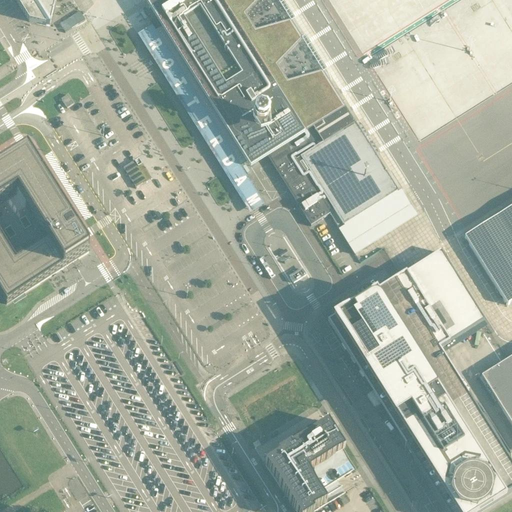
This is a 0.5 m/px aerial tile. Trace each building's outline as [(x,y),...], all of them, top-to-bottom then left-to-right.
[(53,6),(49,0),(14,0),(28,22),(49,26),(53,6)] [(152,27),(137,36),(139,36),(143,34),(144,33),(160,58),(161,57),(161,58),(161,59),(161,60),(161,61),(161,62),(161,63),(162,63),(162,64),(163,64),(163,65),(164,65),(165,65),(166,65),(166,66),(165,67),(202,125),(200,126),(200,127),(199,127),(206,139),(208,138),(209,137),(213,143),(214,142),(215,143),(215,144),(214,145),(215,146),(215,147),(216,148),(217,149),(218,149),(220,152),(220,153),(220,154),(220,155),(220,156),(221,156),(221,157),(222,157),(223,157),(224,158),(224,159),(223,160),(236,180),(244,192),(252,187),(250,184),(251,184),(244,174),(242,170),(241,170),(239,167),(240,167),(245,163),(249,170),(266,160),(267,159),(273,167),(276,172),(311,227),(330,215),(328,213),(332,210),(337,218),(343,227),(346,225),(394,195),(398,193),(353,121),(339,130),(321,141),(319,138),(309,123),(308,121),(307,119),(309,118),(318,112),(314,106),(307,95),(296,79),(286,85),(280,77),(295,68),(279,41),(253,0),(153,0),(146,5),(160,28),(154,32),(152,28),(152,27)] [(68,96),(61,100),(67,109),(73,105),(68,96)] [(76,235),(50,193),(25,154),(3,167),(0,168),(0,296),(5,305),(66,266),(88,253),(76,235)] [(134,163),(123,169),(136,190),(146,183),(134,163)] [(507,306),(511,302),(511,208),(464,239),(507,306)] [(333,321),(327,325),(353,367),(359,363),(403,432),(410,444),(404,448),(405,449),(413,462),(431,491),(444,511),(487,511),(505,501),(503,499),(511,493),(511,468),(511,467),(505,457),(481,419),(474,409),(468,400),(441,357),(438,352),(484,323),(440,254),(422,265),(402,277),(401,278),(395,282),(375,295),(354,308),(348,312),(333,321)] [(306,276),(302,270),(290,279),(293,284),(306,276)] [(511,358),(509,360),(481,378),(511,426),(511,358)] [(271,461),(264,465),(265,466),(293,511),(315,511),(327,505),(323,498),(341,487),(337,481),(345,476),(347,474),(353,471),(355,469),(344,451),(328,424),(277,455),(278,456),(275,458),(274,459),(271,461)]
